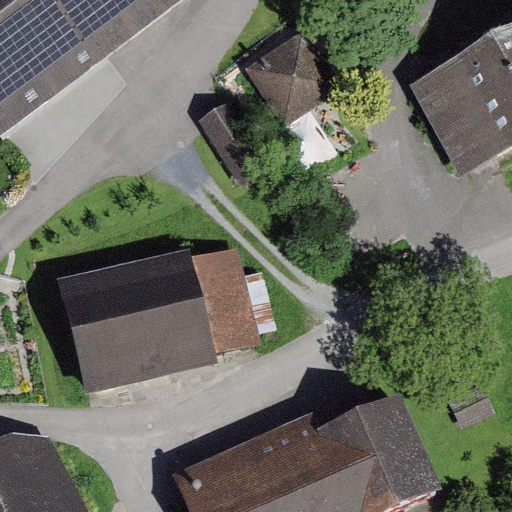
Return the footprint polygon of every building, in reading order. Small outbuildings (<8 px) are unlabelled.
[(0,0),(0,132),(2,131),(10,143),(200,2),(198,0),(0,0)] [(511,43),(418,89),(461,177),(511,152),(511,43)] [(237,254),(69,293),(92,391),(260,352),(237,254)] [(326,418),(194,477),(209,511),(419,511),(443,501),(401,408),(335,438),(326,418)] [(0,511),(82,511),(48,448),(0,474),(0,511)]
